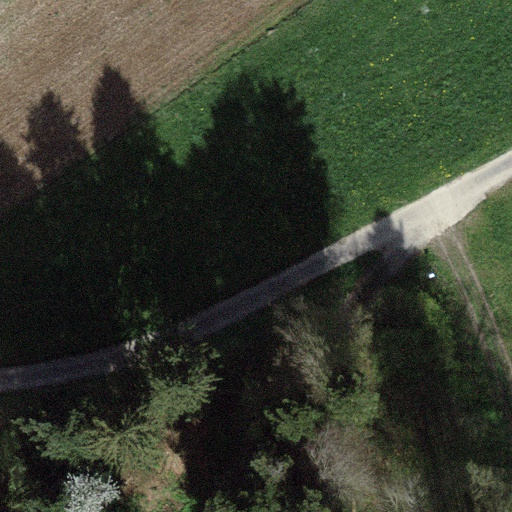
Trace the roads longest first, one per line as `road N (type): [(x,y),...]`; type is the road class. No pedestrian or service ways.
road 1 (track): [(0,378),(93,371),(149,354),(439,203)]
road 2 (track): [(439,203),(208,511)]
road 3 (track): [(439,203),(511,380)]
